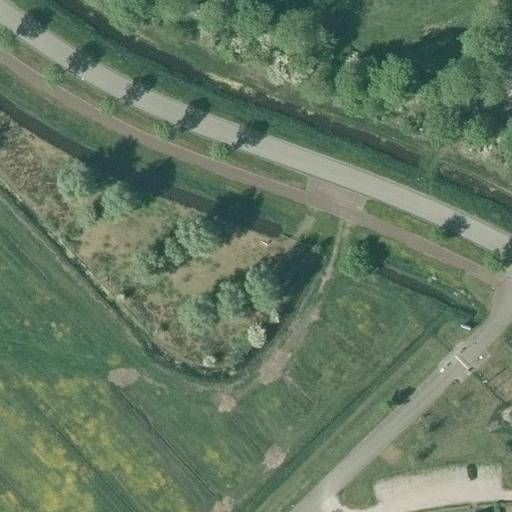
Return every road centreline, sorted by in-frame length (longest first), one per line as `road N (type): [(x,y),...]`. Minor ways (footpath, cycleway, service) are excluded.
road 1 (unclassified): [(0,12),(97,82),(427,206),(511,251)]
road 2 (residential): [(511,308),(304,511)]
